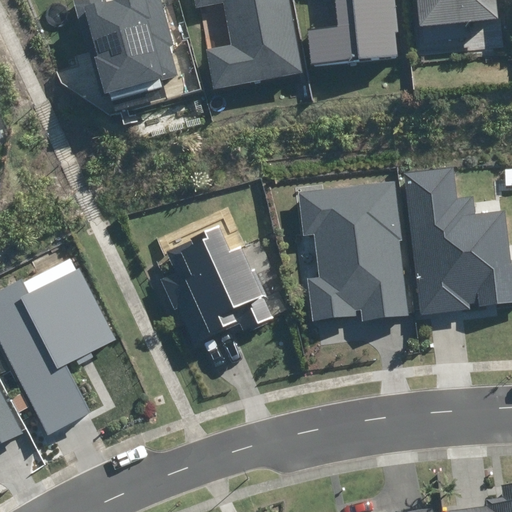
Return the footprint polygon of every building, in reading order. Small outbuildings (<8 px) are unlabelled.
[(94,55),(104,93),(109,92),(111,100),(162,87),(160,79),(177,75),(170,46),(173,45),(160,0),(113,0),(114,0),(105,3),(104,0),(73,0),(88,57),(94,55)] [(212,89),(303,72),(289,0),(196,0),(198,7),(224,2),(232,45),(204,51),(212,89)] [(311,65),(397,56),(394,33),(398,32),(395,0),(334,0),(338,26),(307,29),(311,65)] [(418,0),(421,27),(496,19),(494,0),(418,0)] [(407,173),(420,312),(511,303),(511,262),(510,263),(505,211),(475,214),(474,196),(457,198),(454,169),(407,173)] [(366,344),(364,330),(415,326),(401,178),(298,188),(303,244),(316,243),(319,278),(306,279),(312,336),(329,334),(331,347),(366,344)] [(180,306),(194,339),(251,314),(256,326),(273,319),(241,246),(232,250),(222,226),(167,250),(177,272),(161,279),(174,308),(180,306)] [(0,292),(0,341),(47,435),(90,413),(66,365),(115,340),(80,269),(30,294),(24,281),(0,292)] [(0,451),(22,439),(0,396),(0,451)] [(511,511),(511,477),(450,482),(451,511),(511,511)]
